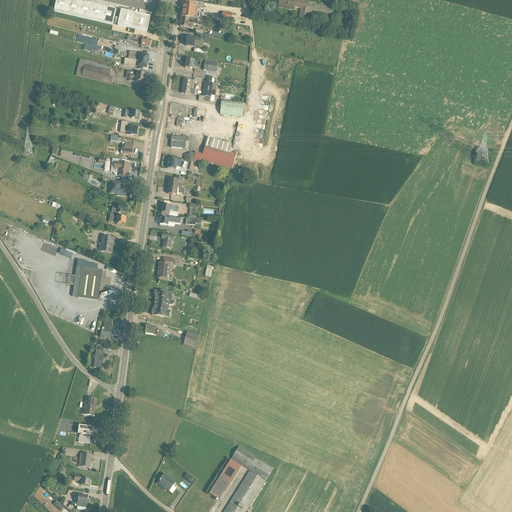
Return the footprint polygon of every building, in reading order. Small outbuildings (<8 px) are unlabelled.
[(112,28),(116,13),(58,0),(57,0),(54,15),(112,28)] [(323,28),(330,29),(333,8),(283,0),(278,0),(277,11),(293,14),(294,11),(300,12),(298,24),(302,25),(304,18),(314,19),(316,19),(316,21),(324,22),(323,28)] [(200,10),(183,7),(181,21),(189,22),(189,21),(198,23),(199,20),(200,10)] [(121,14),(117,29),(147,36),(150,20),(121,14)] [(199,20),(198,23),(189,21),(189,22),(181,21),(180,30),(192,32),(193,31),(193,29),(192,28),(197,28),(200,28),(201,21),(199,20)] [(98,44),(78,38),(76,45),(96,50),(98,44)] [(141,49),(149,50),(151,43),(128,38),(126,43),(134,45),(135,43),(142,44),(141,49)] [(202,52),(204,44),(195,43),(196,42),(187,41),(186,49),(202,52)] [(144,57),(129,55),(127,62),(147,65),(148,59),(144,58),(144,57)] [(81,80),(112,88),(115,76),(112,75),(112,73),(111,73),(111,71),(97,67),(97,66),(80,62),(75,78),(81,80)] [(124,62),(123,68),(125,69),(137,70),(137,72),(142,72),(142,71),(146,71),(147,65),(127,62),(124,62)] [(186,63),(185,71),(193,72),(194,72),(194,70),(199,71),(200,65),(186,63)] [(216,75),(217,65),(204,64),(203,74),(216,75)] [(126,75),(125,81),(129,81),(129,84),(141,86),(141,85),(144,85),(145,82),(145,78),(133,76),(126,75)] [(193,85),(183,83),(181,97),(193,98),(194,93),(192,92),(193,85)] [(214,105),(216,87),(211,86),(206,85),(204,84),(202,100),(199,99),(198,104),(209,106),(210,105),(214,105)] [(220,117),(242,119),(243,104),(221,102),(220,117)] [(124,113),(123,120),(127,121),(127,118),(128,118),(131,118),(131,121),(139,123),(140,116),(124,113)] [(121,124),(120,136),(126,137),(126,138),(130,139),(131,137),(136,138),(137,131),(133,130),(133,129),(128,128),(128,125),(121,124)] [(117,140),(111,139),(110,144),(122,146),(120,157),(131,159),(133,147),(122,146),(123,142),(117,141),(117,140)] [(170,151),(185,153),(186,145),(188,145),(188,140),(182,139),(182,141),(171,140),(171,144),(170,151)] [(231,148),(207,140),(203,153),(202,158),(195,156),(195,157),(190,157),(185,158),(184,163),(204,168),(208,170),(209,166),(232,172),(235,159),(229,157),(231,148)] [(129,172),(130,165),(112,162),(110,176),(113,176),(115,179),(128,180),(128,177),(130,177),(131,172),(129,172)] [(169,162),(167,172),(175,173),(176,170),(180,171),(181,164),(169,162)] [(197,166),(191,165),(189,173),(194,175),(197,166)] [(170,183),(169,190),(180,192),(180,190),(181,190),(182,181),(175,180),(174,184),(170,183)] [(116,199),(126,200),(127,191),(121,190),(122,186),(111,185),(109,197),(116,198),(116,199)] [(184,198),(188,198),(188,193),(169,190),(168,197),(176,198),(177,196),(178,196),(184,197),(184,198)] [(178,210),(162,208),(161,216),(161,219),(165,220),(166,219),(177,220),(178,210)] [(111,213),(111,217),(115,219),(117,220),(118,216),(122,217),(122,216),(126,216),(127,210),(119,209),(119,211),(112,210),(112,211),(111,211),(111,213)] [(196,212),(190,211),(188,220),(195,221),(196,212)] [(125,228),(126,222),(126,221),(117,220),(115,219),(110,216),(109,225),(116,226),(115,228),(121,228),(121,227),(125,228)] [(160,221),(159,228),(168,229),(168,230),(173,230),(174,229),(174,228),(180,229),(181,223),(169,221),(168,222),(160,221)] [(173,244),(174,239),(162,237),(161,242),(163,243),(162,250),(170,252),(172,244),(173,244)] [(100,254),(100,255),(112,256),(114,241),(102,240),(100,251),(99,251),(99,254),(100,254)] [(172,268),(173,262),(168,262),(163,261),(162,265),(158,265),(156,281),(171,283),(172,279),(169,279),(171,268),(172,268)] [(207,268),(205,279),(211,280),(213,269),(207,268)] [(72,300),(78,301),(97,304),(102,274),(82,271),(76,271),(72,300)] [(172,303),(172,297),(155,295),(154,300),(156,301),(154,313),(152,313),(152,318),(168,320),(169,315),(167,314),(168,308),(172,308),(174,307),(174,305),(172,303)] [(102,330),(100,341),(110,342),(112,327),(104,325),(104,331),(102,330)] [(146,329),(145,337),(156,339),(157,331),(146,329)] [(183,348),(195,353),(199,338),(187,335),(183,348)] [(104,349),(97,348),(94,364),(92,364),(91,367),(94,368),(94,371),(102,372),(104,358),(103,358),(104,349)] [(94,412),(96,402),(87,401),(85,411),(83,411),(82,418),(94,419),(95,412),(94,412)] [(93,435),(94,431),(79,429),(78,436),(81,437),(80,438),(79,438),(78,446),(90,448),(91,439),(92,439),(93,435)] [(239,449),(231,462),(244,470),(265,483),(273,471),(239,449)] [(80,456),(78,469),(89,471),(91,463),(93,463),(93,458),(80,456)] [(230,463),(209,496),(215,500),(221,504),(243,470),(230,463)] [(61,469),(57,474),(60,476),(61,475),(64,477),(66,473),(63,471),(64,470),(61,469)] [(246,511),(265,484),(249,474),(225,511),(246,511)] [(71,479),(69,479),(69,483),(81,485),(81,488),(89,489),(90,483),(82,482),(83,478),(72,477),(71,479)] [(165,477),(158,486),(158,485),(157,487),(164,493),(165,492),(168,495),(176,486),(165,477)] [(88,499),(79,498),(77,506),(75,506),(75,507),(74,508),(75,509),(77,510),(76,511),(85,511),(86,511),(88,499)]
